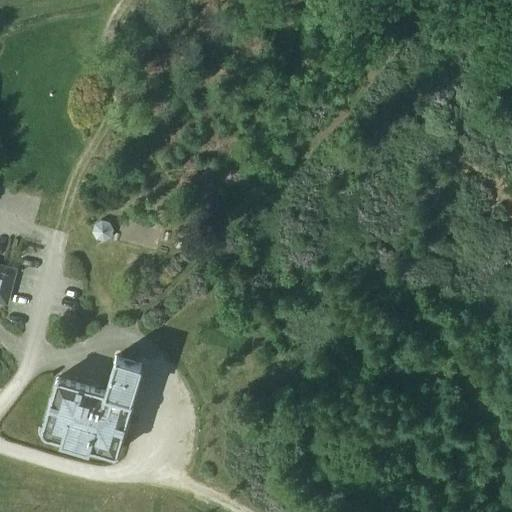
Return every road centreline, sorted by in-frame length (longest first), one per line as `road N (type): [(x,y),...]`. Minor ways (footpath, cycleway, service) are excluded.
road 1 (track): [(0,446),(100,474),(168,467),(171,391),(158,361),(123,328),(34,348),(15,390)]
road 2 (track): [(34,348),(62,243),(32,231)]
